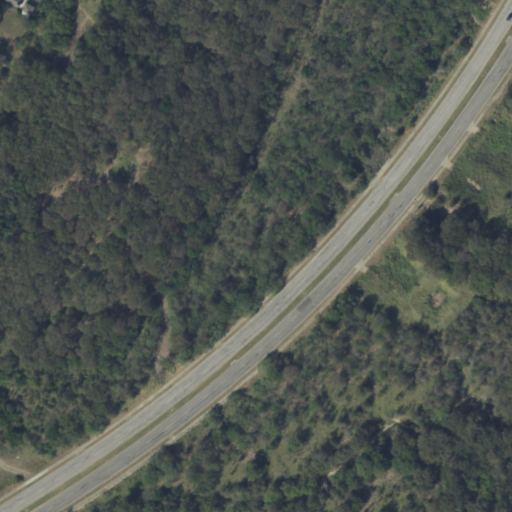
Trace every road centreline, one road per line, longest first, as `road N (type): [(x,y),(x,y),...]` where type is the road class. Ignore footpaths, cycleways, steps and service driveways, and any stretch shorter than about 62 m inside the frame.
road 1 (secondary): [(511,0),(431,124),(295,282),(160,406),(2,511)]
road 2 (secondary): [(44,511),(191,412),(249,360),(386,220),(482,103),(511,53)]
